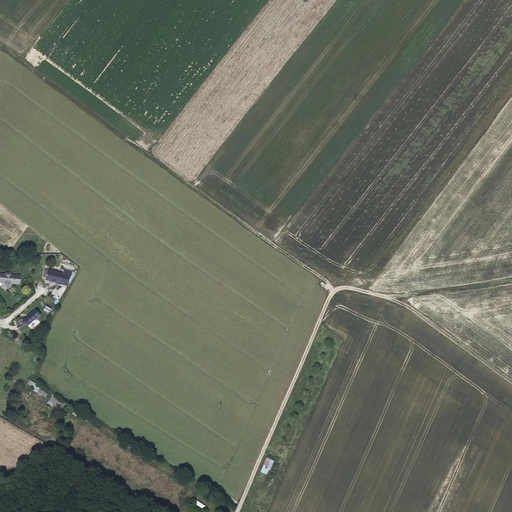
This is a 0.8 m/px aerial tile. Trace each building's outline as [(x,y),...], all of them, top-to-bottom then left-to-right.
[(64,273),(50,270),(47,280),(54,282),(54,281),(57,282),(57,283),(61,284),(64,273)] [(0,281),(1,281),(1,283),(4,283),(7,285),(10,284),(19,285),(20,276),(11,275),(10,273),(6,273),(5,274),(0,273),(0,281)] [(42,315),(37,310),(25,320),(30,325),(42,315)] [(23,318),(17,323),(21,328),(27,323),(25,320),(23,318)] [(39,390),(40,389),(41,387),(29,379),(27,383),(39,390)] [(45,392),(40,389),(39,390),(37,394),(42,397),(45,392)] [(62,409),(65,405),(52,396),(47,403),(60,411),(61,408),(62,409)] [(268,475),(273,460),(266,457),(260,472),(268,475)] [(204,509),(206,506),(197,500),(195,503),(204,509)]
